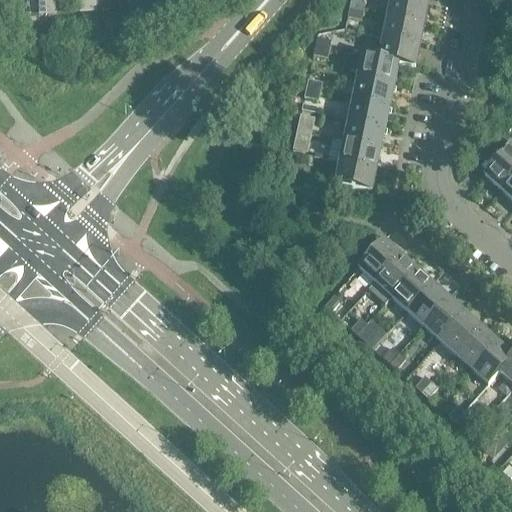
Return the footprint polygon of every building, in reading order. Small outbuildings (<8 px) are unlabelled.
[(47,15),(45,0),(37,0),(38,16),(47,15)] [(45,0),(47,15),(55,15),(54,0),(45,0)] [(87,13),(86,0),(78,0),(79,13),(87,13)] [(86,0),(87,13),(110,12),(109,0),(86,0)] [(125,0),(114,0),(115,17),(126,17),(125,0)] [(137,0),(125,0),(126,17),(139,16),(137,0)] [(154,0),(137,0),(139,16),(162,15),(154,0)] [(175,0),(154,0),(162,15),(175,0)] [(403,0),(391,0),(387,19),(423,27),(428,5),(403,0)] [(5,17),(14,17),(13,1),(5,1),(5,17)] [(365,5),(351,2),(349,11),(363,14),(365,5)] [(363,14),(349,11),(347,20),(361,23),(363,14)] [(423,27),(387,19),(383,41),(419,48),(423,27)] [(315,48),(329,51),(331,43),(317,40),(315,48)] [(419,48),(383,41),(378,62),(415,69),(419,48)] [(315,48),(313,57),(327,60),(329,51),(315,48)] [(378,62),(362,58),(357,79),(393,87),(398,66),(414,70),(415,69),(378,62)] [(393,87),(357,79),(353,100),(389,108),(393,87)] [(306,90),(320,93),(322,86),(308,82),(306,90)] [(306,90),(304,99),(318,103),(320,93),(306,90)] [(389,108),(353,100),(348,122),(384,129),(389,108)] [(384,129),(348,122),(344,143),(380,150),(384,129)] [(297,133),(311,136),(313,128),(298,125),(297,133)] [(297,133),(295,142),(309,145),(311,136),(297,133)] [(380,150),(344,143),(339,164),(375,171),(380,150)] [(511,152),(510,151),(485,178),(501,193),(511,181),(511,152)] [(375,171),(339,164),(335,186),(371,193),(375,171)] [(303,170),(289,167),(287,176),(301,179),(303,170)] [(511,181),(501,193),(511,202),(511,181)] [(358,271),(375,286),(400,258),(383,243),(358,271)] [(400,258),(375,286),(391,300),(416,273),(400,258)] [(416,273),(391,300),(407,315),(432,287),(416,273)] [(432,287),(407,315),(424,329),(448,301),(432,287)] [(341,304),(334,298),(325,309),(332,315),(341,304)] [(448,301),(424,329),(440,344),(465,316),(448,301)] [(342,321),(352,329),(361,317),(352,309),(342,321)] [(465,316),(440,344),(456,358),(481,330),(465,316)] [(357,338),(367,328),(360,322),(351,332),(357,338)] [(357,338),(364,344),(373,334),(367,328),(357,338)] [(481,330),(456,358),(472,373),(497,345),(481,330)] [(511,358),(497,345),(472,373),(488,387),(499,375),(511,360),(511,358)] [(390,367),(399,357),(392,350),(383,361),(390,367)] [(390,367),(396,373),(405,362),(399,357),(390,367)] [(511,360),(499,375),(511,385),(511,360)] [(422,396),(431,386),(424,379),(415,390),(422,396)] [(422,396),(428,402),(438,391),(431,386),(422,396)] [(447,419),(454,425),(464,414),(457,408),(447,419)]
